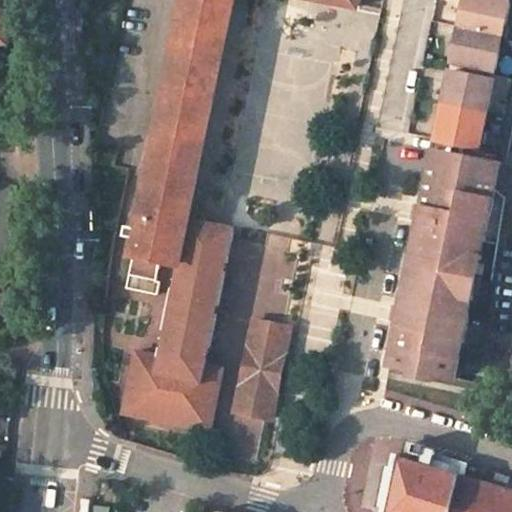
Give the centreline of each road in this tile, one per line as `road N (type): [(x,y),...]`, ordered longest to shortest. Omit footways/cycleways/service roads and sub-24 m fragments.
road 1 (secondary): [(51,438),(59,273),(42,0)]
road 2 (residential): [(359,425),(351,374),(420,0)]
road 3 (residential): [(302,511),(51,438)]
road 4 (residential): [(359,425),(388,422),(511,460)]
